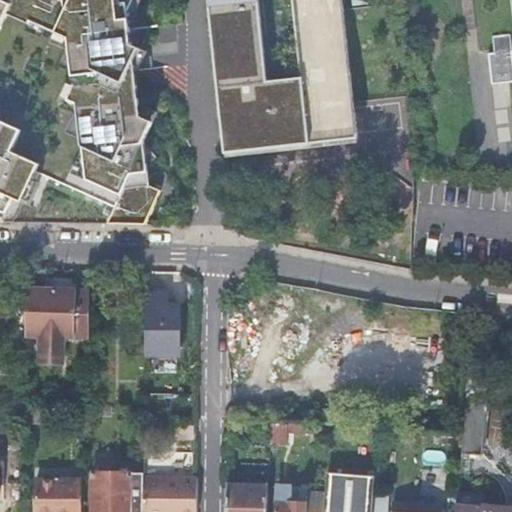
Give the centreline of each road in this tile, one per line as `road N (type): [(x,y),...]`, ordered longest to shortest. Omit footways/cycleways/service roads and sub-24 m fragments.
road 1 (residential): [(217,255),(410,291),(511,300)]
road 2 (residential): [(212,511),(217,255)]
road 3 (residential): [(195,0),(217,255)]
road 4 (residential): [(0,250),(217,255)]
